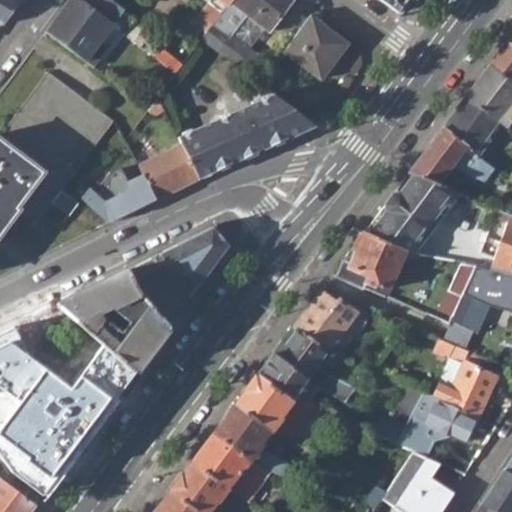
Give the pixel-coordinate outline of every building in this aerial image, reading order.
[(0,0),(0,23),(1,24),(18,0),(0,0)] [(68,0),(46,30),(94,66),(109,46),(101,40),(125,8),(113,0),(68,0)] [(203,0),(190,20),(205,33),(216,21),(231,0),(203,0)] [(216,21),(234,34),(248,13),(231,0),(216,21)] [(231,0),(248,13),(269,28),(290,0),(231,0)] [(380,0),(398,13),(406,0),(380,0)] [(283,51),(321,80),(349,44),(310,14),(283,51)] [(124,32),(141,45),(149,32),(133,21),(124,32)] [(234,34),(216,21),(205,33),(202,38),(244,69),(257,51),(234,34)] [(489,67),(511,84),(511,44),(508,41),(489,67)] [(501,125),(506,128),(511,119),(511,84),(489,67),(465,97),(497,121),(501,125)] [(0,233),(17,211),(32,222),(48,204),(52,200),(69,214),(79,201),(62,188),(114,119),(49,71),(42,79),(0,134),(0,233)] [(181,144),(199,176),(314,123),(273,91),(178,138),(181,144)] [(467,145),(474,151),(497,121),(465,97),(443,127),(467,145)] [(501,125),(497,121),(474,151),(478,155),(501,125)] [(467,145),(443,127),(409,172),(437,185),(450,168),(484,180),(494,166),(478,155),(474,151),(467,145)] [(138,164),(156,198),(199,176),(181,144),(138,164)] [(406,251),(408,252),(453,191),(437,185),(409,172),(365,231),(406,251)] [(156,198),(142,173),(127,180),(131,187),(106,199),(90,186),(81,196),(109,222),(156,198)] [(460,194),(453,191),(408,252),(417,253),(460,194)] [(511,275),(511,216),(499,211),(497,217),(506,221),(489,268),(511,275)] [(128,304),(142,297),(139,289),(182,268),(198,287),(229,246),(213,226),(112,277),(128,304)] [(387,292),(406,251),(365,231),(356,242),(355,252),(349,265),(343,262),(337,275),(358,285),(361,279),(387,292)] [(511,275),(489,268),(461,262),(438,309),(452,315),(450,320),(474,330),(478,332),(490,305),(511,311),(511,275)] [(100,345),(135,370),(168,326),(142,297),(128,304),(112,277),(57,302),(57,311),(100,345)] [(330,351),(332,352),(334,350),(349,326),(360,334),(369,321),(339,299),(337,302),(320,290),(293,326),(296,328),(330,351)] [(474,330),(450,320),(442,339),(465,351),(474,330)] [(42,499),(135,370),(100,345),(70,387),(29,354),(13,326),(0,333),(0,460),(9,475),(42,499)] [(301,384),(322,389),(324,390),(348,402),(358,389),(332,376),(319,366),(330,351),(296,328),(277,356),(273,352),(270,357),(303,383),(301,384)] [(435,398),(479,419),(497,379),(483,372),(487,361),(465,351),(442,339),(436,354),(451,362),(435,398)] [(258,373),(295,391),(301,384),(303,383),(270,357),(258,373)] [(255,376),(288,399),(295,391),(258,373),(255,376)] [(234,404),(271,425),(274,421),(292,430),(315,401),(306,396),(295,391),(288,399),(255,376),(234,404)] [(416,415),(426,394),(412,387),(403,409),(416,415)] [(425,454),(430,456),(435,442),(414,432),(419,420),(469,442),(479,419),(435,398),(426,394),(416,415),(410,430),(404,444),(416,450),(425,454)] [(355,439),(362,424),(360,423),(315,401),(309,415),(355,439)] [(210,436),(247,457),(271,425),(234,404),(210,436)] [(382,433),(404,444),(410,430),(389,420),(382,433)] [(292,430),(274,421),(271,425),(289,435),(292,430)] [(226,486),(248,500),(270,470),(247,457),(210,436),(189,463),(226,486)] [(382,500),(399,511),(441,511),(454,493),(431,479),(442,462),(430,456),(425,454),(416,450),(382,500)] [(167,493),(199,511),(206,511),(226,486),(189,463),(167,493)] [(494,511),(511,511),(511,470),(507,468),(484,502),(496,509),(494,511)] [(0,511),(27,511),(35,502),(0,478),(0,511)] [(153,511),(199,511),(167,493),(153,511)]
